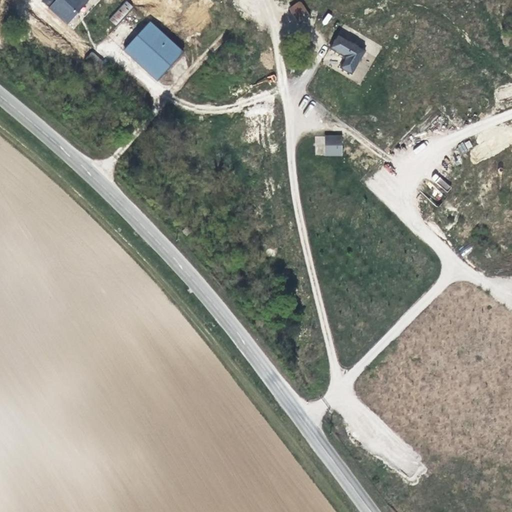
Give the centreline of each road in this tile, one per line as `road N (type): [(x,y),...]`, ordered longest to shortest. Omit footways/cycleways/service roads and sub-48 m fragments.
road 1 (tertiary): [(374,511),(172,255),(0,97)]
road 2 (track): [(0,128),(153,270),(346,511)]
